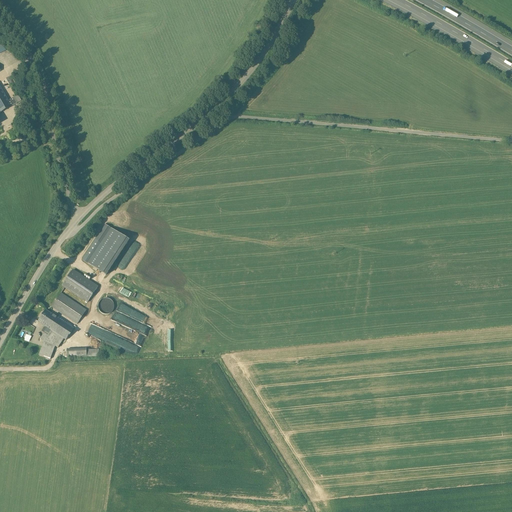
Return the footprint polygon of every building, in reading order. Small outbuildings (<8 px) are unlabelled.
[(0,113),(11,107),(11,106),(8,101),(0,87),(0,113)] [(14,98),(8,101),(11,106),(17,103),(14,98)] [(106,225),(83,260),(88,264),(111,229),(106,225)] [(129,241),(111,229),(88,264),(106,275),(129,241)] [(98,287),(73,270),(62,286),(87,303),(98,287)] [(154,289),(156,285),(132,272),(130,276),(154,289)] [(86,310),(61,293),(52,307),(77,324),(86,310)] [(98,305),(98,307),(99,309),(100,311),(101,313),(103,314),(105,314),(108,314),(110,314),(112,312),(113,311),(114,309),(114,307),(114,304),(113,302),(112,301),(110,299),(108,299),(106,298),(104,299),(102,300),(100,301),(99,303),(98,305)] [(74,329),(46,310),(39,322),(45,327),(48,328),(52,331),(64,339),(66,340),(74,329)] [(44,333),(40,340),(44,342),(52,331),(48,328),(44,333)] [(52,331),(44,342),(55,346),(58,348),(64,339),(52,331)] [(55,346),(44,342),(39,355),(50,359),(55,346)] [(86,349),(67,350),(67,351),(67,357),(67,358),(86,357),(86,349)]
